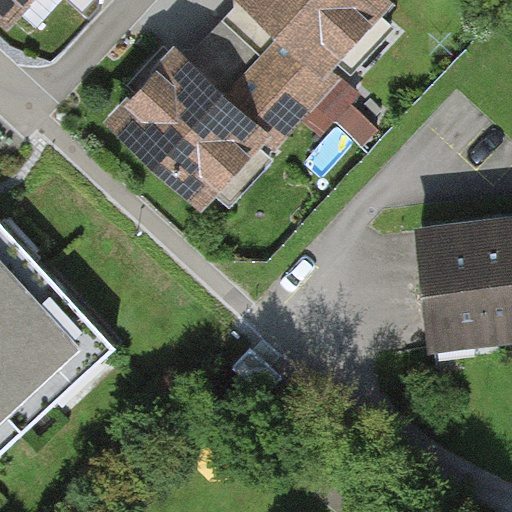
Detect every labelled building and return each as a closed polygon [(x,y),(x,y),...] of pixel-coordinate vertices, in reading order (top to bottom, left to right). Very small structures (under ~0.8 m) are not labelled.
[(0,0),(0,17),(12,28),(37,0),(0,0)] [(238,0),(324,78),(396,0),(238,0)] [(179,36),(104,118),(206,210),(281,128),(179,36)] [(511,234),(427,245),(440,351),(511,341),(511,234)] [(0,456),(105,359),(0,245),(0,456)]
